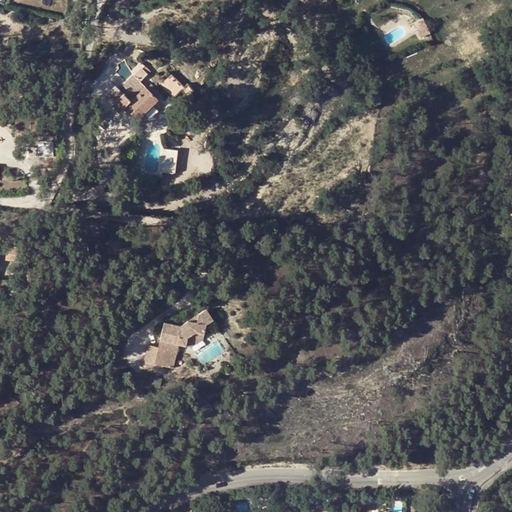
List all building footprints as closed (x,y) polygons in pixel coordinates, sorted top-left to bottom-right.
[(410,15),(413,20),(426,22),(419,10),(410,15)] [(428,25),(426,22),(413,20),(420,30),(428,25)] [(143,67),(149,72),(152,69),(146,64),(143,67)] [(148,87),(141,80),(149,72),(143,67),(135,75),(135,74),(120,88),(117,84),(107,94),(115,102),(114,104),(120,111),(126,106),(132,113),(138,119),(159,98),(156,94),(148,87)] [(188,95),(195,89),(188,82),(185,85),(173,72),(162,84),(175,97),(182,89),(188,95)] [(148,87),(156,94),(160,90),(153,83),(148,87)] [(120,111),(127,117),(132,113),(126,106),(120,111)] [(162,147),(160,170),(175,172),(178,149),(162,147)] [(7,259),(17,260),(19,246),(8,245),(7,259)] [(214,319),(207,307),(199,312),(198,321),(189,319),(181,324),(165,321),(161,339),(179,343),(187,345),(189,336),(196,331),(205,333),(207,323),(214,319)] [(198,321),(199,312),(189,319),(198,321)] [(189,336),(187,345),(192,346),(204,338),(205,333),(196,331),(189,336)] [(168,348),(164,364),(175,366),(179,343),(161,339),(160,347),(168,348)] [(168,348),(160,347),(149,344),(146,360),(164,364),(168,348)] [(164,364),(146,360),(145,365),(163,368),(164,364)]
